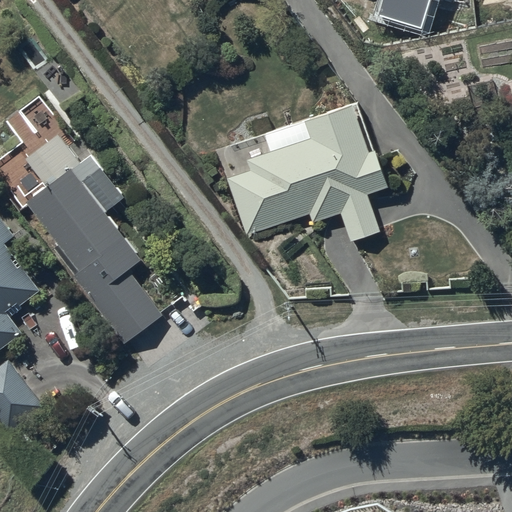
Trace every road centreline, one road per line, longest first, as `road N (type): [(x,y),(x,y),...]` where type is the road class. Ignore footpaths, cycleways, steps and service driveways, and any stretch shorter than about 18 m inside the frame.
road 1 (tertiary): [(85,511),(130,456),(264,378),(344,359),(511,342)]
road 2 (residential): [(252,511),(328,472),(387,460),(511,454)]
